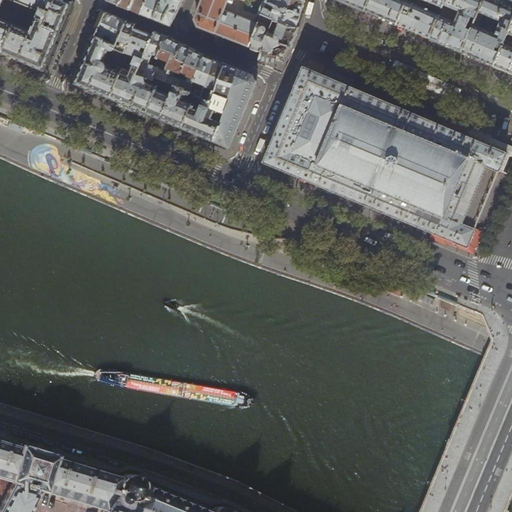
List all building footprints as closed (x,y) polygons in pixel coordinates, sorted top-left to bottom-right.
[(0,0),(0,51),(2,52),(13,24),(13,23),(0,17),(0,7),(2,2),(3,0),(13,0),(20,3),(21,0),(0,0)] [(20,59),(44,69),(53,47),(63,23),(72,2),(66,0),(21,0),(20,3),(39,11),(31,30),(13,23),(13,24),(2,52),(20,59)] [(134,10),(141,13),(147,0),(120,0),(119,4),(118,5),(124,7),(129,10),(130,9),(134,10)] [(147,0),(141,13),(155,19),(170,25),(171,25),(178,10),(182,0),(147,0)] [(261,15),(262,13),(267,1),(267,0),(202,0),(200,5),(195,18),(198,26),(230,38),(250,46),(258,24),(222,10),(226,0),(263,0),(258,14),(261,15)] [(282,8),(301,12),(305,0),(304,0),(267,0),(267,1),(282,8)] [(338,0),(347,3),(364,11),(368,0),(338,0)] [(379,17),(397,25),(407,0),(368,0),(364,11),(379,17)] [(413,31),(429,38),(439,14),(415,4),(416,0),(415,0),(407,0),(397,25),(413,31)] [(415,0),(416,0),(441,10),(444,0),(415,0)] [(444,0),(441,10),(439,14),(429,38),(443,44),(461,52),(471,29),(467,27),(472,16),(476,17),(482,0),(444,0)] [(505,38),(507,32),(511,21),(511,8),(500,3),(492,0),(482,0),(476,17),(471,29),(461,52),(476,58),(493,65),(505,38)] [(274,18),(274,20),(297,27),(299,19),(301,12),(282,8),(267,1),(262,13),(274,18)] [(100,24),(95,35),(117,45),(127,20),(116,15),(106,11),(100,24)] [(130,21),(127,20),(117,45),(116,48),(125,51),(134,27),(135,24),(130,21)] [(274,20),(267,35),(283,39),(281,43),(287,44),(291,45),(295,36),(298,27),(297,27),(274,20)] [(511,21),(507,32),(511,34),(511,41),(505,38),(493,65),(511,73),(511,21)] [(258,22),(258,24),(250,46),(255,48),(262,51),(267,35),(264,34),(266,32),(266,30),(266,28),(264,26),(265,25),(258,22)] [(128,104),(147,112),(161,79),(155,77),(153,80),(137,74),(153,35),(144,31),(134,27),(125,51),(129,53),(130,53),(136,56),(128,73),(122,70),(111,97),(128,104)] [(155,77),(161,79),(190,91),(203,54),(176,41),(155,31),(154,32),(153,35),(137,74),(153,80),(155,77)] [(95,35),(85,61),(76,83),(93,90),(111,97),(122,70),(129,53),(125,51),(116,48),(117,45),(95,35)] [(277,62),(283,58),(286,49),(280,48),(276,50),(274,50),(274,47),(281,44),(281,43),(283,39),(267,35),(262,51),(259,59),(266,60),(277,62)] [(208,56),(203,54),(190,91),(191,91),(191,93),(196,95),(201,97),(214,59),(208,56)] [(219,61),(214,59),(201,97),(211,102),(224,63),(219,61)] [(499,171),(506,174),(511,160),(511,147),(490,138),(491,136),(474,129),(472,132),(469,131),(467,136),(428,119),(379,98),(353,87),(337,80),(324,75),(326,68),(317,64),(313,62),(310,69),(304,66),(303,66),(289,100),(273,138),(264,161),(299,176),(319,184),(317,188),(337,196),(338,192),(361,202),(429,230),(468,246),(475,228),(474,228),(475,227),(484,204),(498,170),(499,170),(499,171)] [(231,66),(224,63),(211,102),(209,108),(224,114),(238,69),(231,66)] [(220,143),(229,147),(256,81),(253,75),(247,72),(238,69),(224,114),(214,140),(220,143)] [(162,119),(182,127),(196,95),(191,93),(191,91),(190,91),(161,79),(147,112),(162,119)] [(197,133),(214,140),(224,114),(209,108),(211,102),(201,97),(196,95),(182,127),(197,133)] [(0,511),(230,511),(228,509),(224,507),(220,506),(218,506),(216,507),(214,508),(212,510),(159,489),(153,486),(140,481),(139,478),(136,476),(135,475),(136,475),(135,474),(134,474),(133,474),(132,474),(130,474),(128,474),(125,474),(123,475),(120,477),(90,467),(90,468),(89,468),(85,466),(82,465),(80,464),(55,458),(55,457),(54,456),(53,456),(52,455),(41,451),(37,450),(33,449),(19,444),(19,445),(17,444),(17,445),(0,439),(0,511)]
